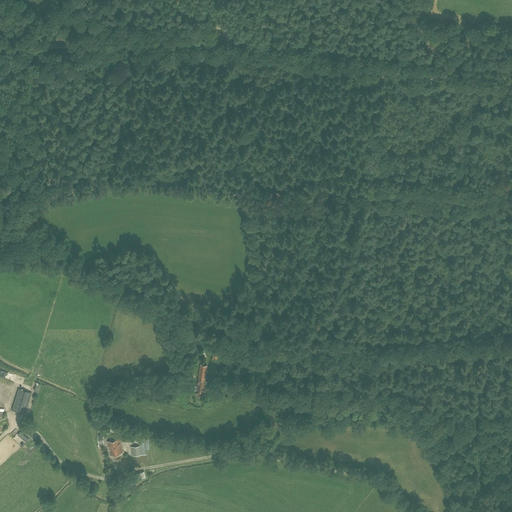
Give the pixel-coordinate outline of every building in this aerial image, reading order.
[(201,365),(197,391),(196,395),(202,396),(203,392),(205,392),(206,388),(204,387),(207,366),(201,365)] [(19,388),(12,410),(25,414),(32,393),(19,388)] [(19,434),(27,442),(33,436),(24,428),(19,434)] [(114,440),(117,454),(124,452),(120,438),(114,440)] [(147,454),(145,438),(140,439),(140,446),(131,447),(132,456),(147,454)] [(111,456),(117,454),(114,440),(107,441),(111,456)] [(122,485),(126,490),(126,491),(136,483),(132,477),(122,485)]
